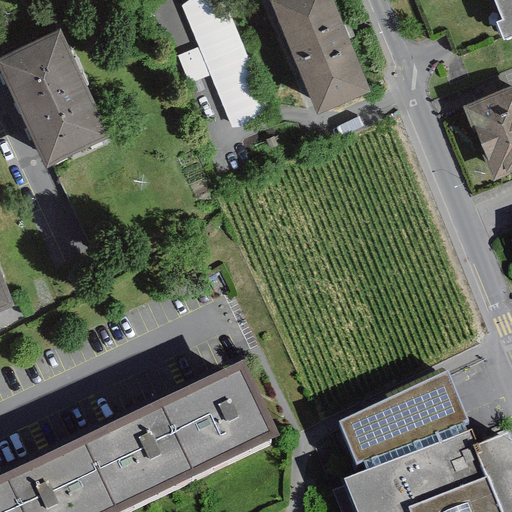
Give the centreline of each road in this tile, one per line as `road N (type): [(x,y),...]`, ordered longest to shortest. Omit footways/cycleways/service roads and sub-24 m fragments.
road 1 (residential): [(511,336),(380,0)]
road 2 (unknown): [(415,86),(330,119),(284,113),(220,139),(196,81)]
road 3 (unknown): [(268,0),(314,115)]
